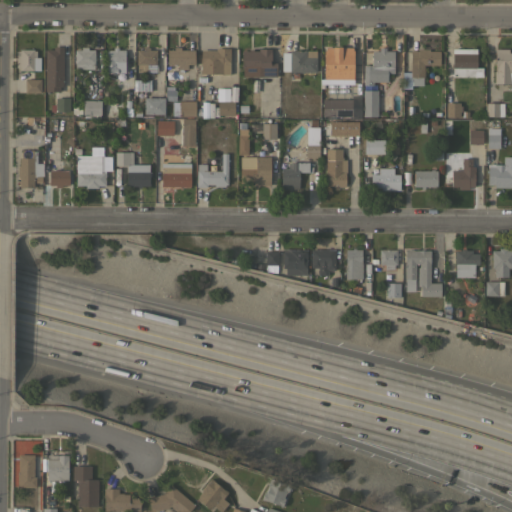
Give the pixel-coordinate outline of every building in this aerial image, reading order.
[(114,63),(114,68),(117,68),(117,72),(113,72),(113,73),(106,73),(106,49),(113,49),(113,47),(117,47),(117,46),(118,46),(118,49),(125,49),(125,63),(114,63)] [(45,49),(53,49),(53,47),(63,47),(63,86),(60,86),(60,91),(45,91),(45,49)] [(94,68),(74,68),(74,49),(81,49),(81,47),(88,47),(88,49),(94,49),(94,68)] [(143,50),(143,47),(149,47),(149,49),(156,50),(156,72),(137,72),(137,64),(136,64),(136,49),(143,50)] [(187,64),(187,69),(178,69),(178,64),(167,64),(167,49),(174,49),(174,47),(180,47),(180,50),(195,50),(195,64),(187,64)] [(324,50),(326,50),(326,47),(353,47),(353,79),(320,78),(320,73),(324,73),(324,50)] [(363,84),(363,81),(362,81),(362,78),(363,78),(363,64),(371,65),(371,50),(379,50),(379,47),(385,47),(385,50),(394,51),(393,73),(388,72),(388,74),(387,74),(387,81),(373,81),(373,84),(363,84)] [(200,50),(216,50),(216,48),(230,48),(229,74),(200,73),(200,50)] [(243,76),(243,67),(241,67),(241,51),(249,51),(249,49),(252,49),(252,51),(258,51),(258,48),(271,48),(270,62),(276,62),(276,77),(243,76)] [(418,50),(418,48),(429,48),(429,50),(440,51),(439,65),(424,64),(424,77),(423,77),(422,85),(411,85),(411,88),(401,88),(402,72),(410,72),(410,50),(418,50)] [(452,76),(452,48),(476,49),(476,67),(482,67),(482,76),(452,76)] [(495,48),(508,49),(508,52),(511,52),(511,83),(494,83),(495,48)] [(20,70),(20,67),(16,67),(16,50),(20,50),(20,49),(33,49),(33,50),(36,50),(36,57),(40,57),(40,70),(20,70)] [(289,71),(289,70),(280,70),(281,52),(289,52),(289,50),(316,50),(316,72),(289,71)] [(40,79),(40,92),(24,92),(24,78),(40,79)] [(136,90),(136,80),(150,80),(150,90),(136,90)] [(360,95),(360,119),(337,118),(337,116),(322,115),(322,99),(319,99),(319,81),(350,82),(350,95),(360,95)] [(230,86),(237,86),(237,101),(234,101),(234,114),(218,114),(218,91),(230,91),(230,86)] [(363,89),(377,90),(377,116),(362,116),(363,89)] [(195,116),(172,116),(172,94),(184,94),(184,101),(195,100),(195,116)] [(55,97),(69,98),(69,111),(55,111),(55,97)] [(164,97),(164,114),(144,113),(144,97),(164,97)] [(101,100),(100,114),(99,117),(83,117),(84,114),(83,114),(83,100),(101,100)] [(446,102),(459,102),(459,105),(462,105),(462,111),(459,111),(459,116),(446,116),(446,102)] [(485,116),(486,103),(503,103),(503,116),(485,116)] [(124,117),(124,104),(132,104),(132,117),(124,117)] [(237,113),(237,105),(246,105),(246,113),(237,113)] [(194,145),(179,145),(179,126),(182,126),(182,119),(194,119),(194,145)] [(306,126),(309,126),(309,119),(319,119),(319,127),(318,127),(319,143),(306,144),(306,126)] [(173,120),(172,135),(156,134),(156,120),(173,120)] [(358,121),(358,135),(345,135),(345,121),(358,121)] [(468,143),(469,122),(479,123),(479,129),(482,129),(482,144),(468,143)] [(237,154),(237,123),(246,123),(246,154),(237,154)] [(276,138),(261,138),(261,123),(276,123),(276,138)] [(486,147),(487,127),(499,127),(499,147),(486,147)] [(384,139),(383,153),(364,153),(364,138),(384,139)] [(305,157),(305,144),(319,144),(319,157),(305,157)] [(190,186),(180,186),(180,188),(161,188),(161,153),(176,153),(176,151),(175,151),(175,147),(177,147),(177,145),(184,145),(184,153),(190,153),(190,162),(190,186)] [(325,148),(341,148),(341,157),(343,157),(343,159),(346,159),(346,172),(345,172),(345,186),(338,186),(338,189),(333,189),(333,186),(325,186),(325,148)] [(19,177),(17,177),(17,166),(19,166),(19,157),(21,157),(21,149),(33,149),(33,151),(36,151),(36,163),(42,163),(42,177),(41,177),(41,182),(35,182),(35,177),(33,177),(33,187),(19,187),(19,177)] [(115,151),(132,151),(132,164),(115,165),(115,151)] [(196,164),(206,164),(206,170),(221,171),(221,153),(228,153),(227,184),(225,184),(225,186),(214,186),(214,184),(206,184),(206,186),(196,186),(196,164)] [(106,158),(106,171),(105,171),(105,185),(98,185),(98,187),(85,187),(85,185),(76,185),(76,161),(85,161),(85,155),(100,155),(100,158),(106,158)] [(270,156),(270,184),(253,185),(253,182),(240,182),(240,156),(270,156)] [(511,186),(509,186),(509,187),(494,187),(494,184),(487,183),(487,163),(503,164),(503,156),(511,156),(511,186)] [(308,161),(309,171),(298,172),(298,188),(281,189),(281,167),(288,167),(287,164),(290,164),(290,162),(298,162),(308,161)] [(448,171),(450,171),(450,164),(473,164),(473,187),(467,187),(467,190),(457,190),(457,187),(447,187),(448,171)] [(149,171),(149,185),(141,185),(141,188),(137,188),(137,185),(126,185),(126,165),(149,165),(149,171)] [(393,167),(393,173),(399,173),(399,189),(381,190),(381,187),(370,187),(370,173),(378,173),(378,167),(393,167)] [(430,170),(430,169),(434,169),(434,170),(436,170),(436,186),(424,186),(424,189),(421,189),(421,186),(413,186),(413,170),(430,170)] [(49,170),(68,170),(68,185),(61,185),(61,187),(55,187),(55,184),(49,184),(49,170)] [(310,249),(325,249),(325,247),(328,247),(328,249),(334,249),(334,269),(327,269),(327,274),(318,274),(318,267),(310,267),(310,249)] [(352,249),(352,248),(355,248),(355,249),(361,249),(361,263),(361,278),(345,278),(345,249),(352,249)] [(455,249),(461,250),(461,248),(465,248),(465,250),(472,250),(472,253),(478,253),(478,264),(474,264),(474,276),(454,276),(454,269),(455,249)] [(491,250),(499,250),(499,248),(505,248),(505,250),(511,250),(511,267),(508,267),(508,276),(494,276),(494,267),(491,267),(491,250)] [(306,275),(285,274),(285,267),(282,267),(283,249),(307,249),(306,275)] [(379,249),(396,249),(396,264),(394,264),(394,268),(384,268),(384,264),(379,264),(379,249)] [(405,250),(406,250),(408,249),(412,249),(413,250),(430,250),(430,282),(440,282),(440,296),(420,296),(420,285),(417,285),(417,266),(419,266),(419,263),(415,263),(415,279),(414,279),(414,291),(405,291),(405,278),(405,250)] [(278,251),(277,265),(276,275),(265,272),(265,265),(265,251),(278,251)] [(485,281),(498,281),(502,281),(503,295),(485,295),(485,281)] [(400,296),(386,297),(386,283),(400,283),(400,296)] [(17,471),(18,471),(18,454),(34,454),(34,462),(40,462),(40,478),(36,478),(36,487),(17,487),(17,471)] [(47,480),(47,455),(68,455),(68,480),(47,480)] [(77,480),(72,480),(72,465),(91,465),(91,479),(97,479),(97,506),(77,506),(77,480)] [(196,499),(198,496),(198,495),(202,490),(201,490),(211,478),(213,479),(212,480),(224,489),(227,491),(222,498),(228,503),(221,511),(213,505),(209,509),(196,499)] [(286,484),(286,483),(290,485),(288,491),(287,491),(286,493),(285,493),(283,497),(285,498),(282,506),(279,505),(264,499),(263,500),(261,499),(264,491),(265,491),(270,478),(286,484)] [(168,506),(169,507),(157,510),(157,509),(151,511),(147,497),(164,493),(163,492),(165,490),(166,491),(171,485),(194,504),(189,511),(176,511),(171,506),(168,506)] [(103,510),(104,488),(118,488),(118,492),(123,493),(123,494),(128,494),(128,497),(137,497),(139,511),(103,510)]
